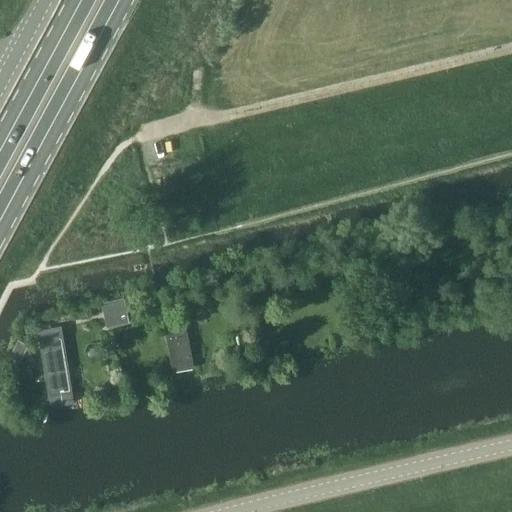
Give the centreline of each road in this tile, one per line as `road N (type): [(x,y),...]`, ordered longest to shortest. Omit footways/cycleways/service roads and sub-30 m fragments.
road 1 (track): [(144,134),(511,47)]
road 2 (tertiary): [(233,511),(511,445)]
road 3 (primary): [(0,221),(119,0)]
road 4 (primary): [(81,0),(0,151)]
